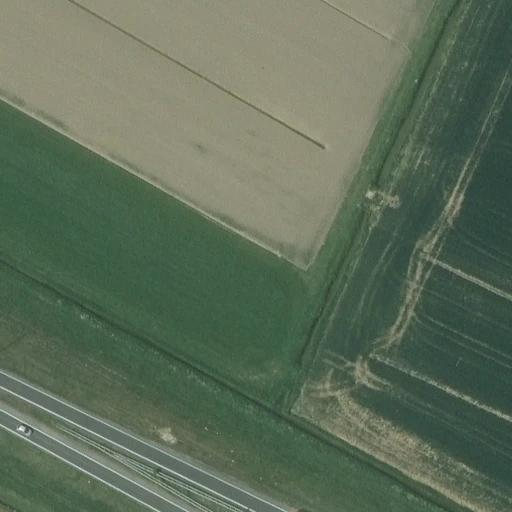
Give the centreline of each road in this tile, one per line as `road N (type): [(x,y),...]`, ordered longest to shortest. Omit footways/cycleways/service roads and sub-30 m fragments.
road 1 (trunk): [(272,511),(0,377)]
road 2 (trunk): [(0,414),(176,511)]
